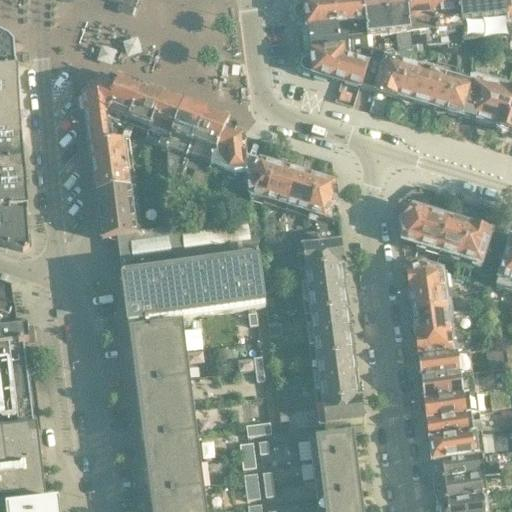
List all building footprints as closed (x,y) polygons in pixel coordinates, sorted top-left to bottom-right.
[(107,0),(108,0),(108,2),(120,6),(118,12),(130,16),(133,8),(136,9),(138,0),(107,0)] [(365,23),(363,0),(357,0),(335,2),(337,26),(365,23)] [(411,33),(408,0),(363,0),(365,23),(370,23),(372,37),(411,33)] [(437,45),(432,0),(408,0),(411,33),(418,32),(419,37),(427,36),(428,46),(424,47),(425,53),(437,52),(437,45)] [(461,30),(458,0),(432,0),(437,45),(437,52),(438,62),(457,61),(456,50),(447,51),(446,44),(445,34),(453,33),(453,30),(461,30)] [(483,27),(480,0),(458,0),(461,30),(463,43),(484,41),(483,27)] [(506,24),(503,0),(480,0),(483,27),(484,41),(505,38),(503,25),(506,24)] [(511,0),(503,0),(506,24),(507,29),(511,28),(511,0)] [(337,26),(335,2),(302,6),(295,9),(293,16),(297,23),(304,25),(306,24),(307,29),(337,26)] [(93,17),(89,32),(105,36),(108,21),(93,17)] [(373,49),(372,37),(370,23),(365,23),(337,26),(307,29),(310,54),(343,50),(368,49),(373,49)] [(15,65),(13,44),(8,38),(0,34),(0,70),(16,69),(15,65)] [(133,41),(134,54),(161,54),(161,40),(133,41)] [(336,83),(373,94),(384,58),(368,53),(368,49),(343,50),(344,57),(336,83)] [(336,83),(344,57),(343,50),(310,54),(310,58),(307,58),(302,62),(299,68),(303,73),(336,83)] [(408,65),(384,58),(373,94),(397,101),(408,65)] [(431,71),(408,65),(397,101),(398,101),(398,102),(405,107),(414,107),(414,106),(420,108),(431,71)] [(18,93),(17,69),(16,69),(0,70),(0,94),(8,94),(18,93)] [(456,78),(431,71),(420,108),(429,110),(429,112),(436,116),(445,116),(445,115),(456,78)] [(469,82),(456,78),(445,115),(463,120),(473,123),(469,82)] [(103,85),(99,84),(83,98),(84,112),(103,109),(104,115),(106,114),(118,83),(110,80),(103,85)] [(124,80),(120,81),(119,81),(118,83),(106,114),(104,115),(105,119),(107,120),(127,127),(141,89),(133,86),(131,83),(124,80)] [(470,82),(469,82),(473,123),(493,129),(505,91),(489,87),(491,82),(487,81),(470,82)] [(141,89),(127,127),(148,136),(163,97),(162,97),(160,94),(153,91),(150,92),(141,89)] [(511,93),(505,91),(493,129),(494,129),(494,130),(495,130),(495,131),(500,136),(508,136),(508,134),(511,135),(511,93)] [(18,93),(8,94),(0,94),(0,117),(20,116),(18,93)] [(167,153),(185,106),(163,97),(148,136),(144,145),(156,149),(154,154),(154,161),(167,162),(167,153)] [(180,184),(205,119),(207,114),(198,111),(197,107),(190,105),(186,106),(185,106),(167,153),(167,162),(167,178),(180,184)] [(103,109),(84,112),(89,150),(129,144),(128,139),(112,132),(111,126),(107,123),(107,120),(105,119),(104,115),(103,109)] [(209,173),(228,124),(228,125),(229,123),(227,122),(226,119),(219,116),(215,117),(207,114),(205,119),(180,184),(202,193),(209,173)] [(20,116),(0,117),(0,140),(22,139),(20,116)] [(250,197),(245,161),(242,138),(238,136),(236,128),(228,125),(228,124),(209,173),(235,182),(237,198),(250,197)] [(0,163),(24,162),(22,139),(0,140),(0,163)] [(129,144),(89,150),(92,173),(132,168),(129,144)] [(263,210),(274,168),(259,164),(259,165),(245,161),(250,197),(251,207),(257,208),(263,210)] [(0,187),(26,186),(24,162),(0,163),(0,187)] [(286,216),(295,186),(298,175),(293,174),(289,173),(290,171),(283,166),(275,167),(274,168),(263,210),(286,216)] [(132,168),(92,173),(95,195),(135,190),(132,168)] [(313,175),(304,176),(304,177),(298,175),(295,186),(286,216),(308,223),(309,218),(320,182),(320,181),(313,175)] [(334,187),(320,182),(309,218),(339,226),(337,213),(337,212),(336,211),(334,209),(337,206),(336,202),(334,187)] [(28,209),(26,186),(0,187),(0,211),(27,209),(28,209)] [(135,190),(95,195),(98,218),(109,217),(138,213),(135,190)] [(428,215),(400,206),(397,208),(402,249),(417,253),(428,215)] [(27,209),(0,211),(0,229),(27,228),(26,214),(27,214),(27,209)] [(138,213),(109,217),(98,218),(101,243),(116,240),(141,237),(138,213)] [(185,213),(183,225),(182,232),(188,231),(193,216),(185,213)] [(449,221),(437,217),(428,215),(417,253),(437,259),(449,221)] [(470,228),(449,221),(437,259),(458,266),(470,228)] [(257,249),(255,225),(254,222),(188,231),(182,232),(167,234),(149,236),(141,237),(116,240),(121,272),(258,254),(257,249)] [(167,226),(167,234),(182,232),(183,225),(167,226)] [(470,227),(470,228),(458,266),(480,272),(482,267),(486,254),(492,234),(484,232),(484,231),(478,227),(470,227)] [(29,249),(27,228),(0,229),(0,245),(23,254),(29,249)] [(313,235),(293,237),(294,247),(315,244),(313,235)] [(511,240),(510,240),(509,244),(495,290),(511,294),(511,240)] [(297,252),(300,275),(344,269),(341,246),(297,252)] [(271,259),(270,252),(258,254),(259,261),(259,262),(271,259)] [(495,257),(486,254),(482,267),(492,270),(495,257)] [(259,261),(123,279),(122,280),(128,327),(265,309),(259,262),(259,261)] [(344,269),(300,275),(303,296),(344,291),(343,283),(346,283),(344,269)] [(448,290),(446,274),(434,270),(405,270),(408,294),(448,290)] [(448,290),(408,294),(409,299),(408,299),(407,304),(410,309),(411,317),(451,312),(448,290)] [(344,291),(303,296),(306,319),(350,313),(348,298),(345,299),(344,291)] [(0,511),(25,511),(43,510),(47,509),(40,461),(36,461),(31,430),(34,430),(24,346),(29,346),(27,331),(17,332),(15,311),(0,306),(0,511)] [(451,312),(411,317),(413,327),(412,327),(411,332),(413,337),(414,337),(414,338),(454,333),(451,312)] [(350,313),(306,319),(309,341),(350,336),(349,328),(352,327),(350,313)] [(249,330),(258,329),(257,317),(248,318),(249,330)] [(206,511),(183,326),(136,332),(129,333),(134,373),(141,372),(145,404),(138,404),(141,428),(148,427),(152,458),(145,459),(148,483),(155,482),(158,511),(206,511)] [(276,332),(267,333),(269,346),(278,345),(276,332)] [(454,333),(414,338),(417,360),(456,356),(454,333)] [(350,336),(309,341),(312,363),(355,357),(354,343),(351,343),(350,336)] [(456,356),(417,360),(418,366),(416,369),(417,377),(419,378),(420,382),(470,376),(467,354),(456,356)] [(355,357),(312,363),(314,385),(355,380),(355,377),(354,372),(357,372),(355,357)] [(253,362),(255,374),(264,373),(262,361),(253,362)] [(264,373),(255,374),(256,386),(265,385),(264,373)] [(470,376),(420,382),(420,388),(419,390),(420,398),(422,399),(422,403),(473,396),(470,376)] [(355,380),(314,385),(318,408),(361,402),(359,387),(356,388),(355,380)] [(286,389),(274,391),(277,411),(289,410),(286,389)] [(473,396),(422,403),(425,423),(477,417),(473,396)] [(364,425),(361,402),(318,408),(321,431),(364,425)] [(477,417),(425,423),(428,443),(479,436),(477,417)] [(271,427),(259,428),(260,439),(272,437),(271,427)] [(247,430),(247,431),(248,440),(260,439),(259,428),(247,430)] [(479,436),(428,443),(430,465),(479,459),(482,458),(479,436)] [(363,511),(354,438),(317,442),(309,443),(317,511),(363,511)] [(258,446),(260,460),(269,458),(267,445),(258,446)] [(240,448),(241,459),(241,460),(254,459),(253,446),(240,448)] [(254,459),(241,460),(243,473),(256,471),(254,459)] [(479,459),(430,465),(431,471),(431,474),(431,479),(432,481),(433,485),(482,479),(479,459)] [(271,474),(262,475),(264,489),(273,487),(271,474)] [(244,479),(245,487),(245,491),(258,489),(257,477),(244,479)] [(482,479),(433,485),(434,492),(433,494),(434,499),(435,501),(436,506),(484,499),(482,479)] [(273,487),(264,489),(266,502),(275,501),(273,487)] [(258,489),(245,491),(247,503),(260,502),(258,489)] [(486,511),(484,499),(436,506),(436,511),(486,511)]
